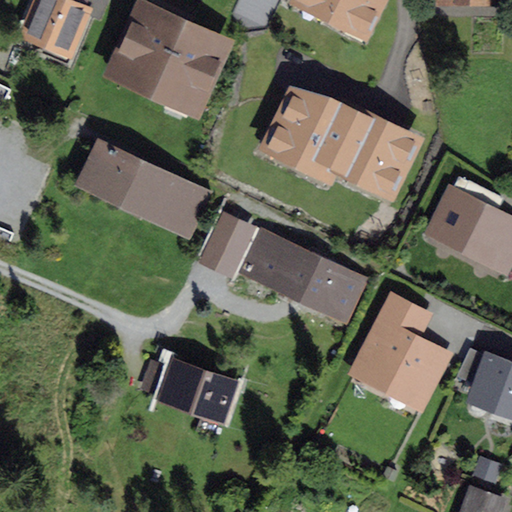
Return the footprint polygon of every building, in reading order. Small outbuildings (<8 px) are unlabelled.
[(34,0),(30,11),(37,13),(29,31),(73,49),(89,12),(82,9),(85,0),(34,0)] [(292,0),(290,6),(363,40),(381,0),(292,0)] [(443,0),(444,9),(496,9),(496,0),(443,0)] [(105,77),(200,120),(234,47),(138,4),(105,77)] [(259,156),(331,189),(337,176),(391,200),(417,143),(292,85),(259,156)] [(80,189),(190,241),(211,196),(101,144),(80,189)] [(424,236),(506,276),(511,264),(511,222),(446,191),(424,236)] [(239,277),(342,326),(363,282),(260,233),(239,277)] [(382,342),(431,370),(442,350),(393,322),(382,342)] [(469,408),(511,422),(511,367),(485,358),(469,408)] [(153,405),(224,427),(237,383),(167,362),(153,405)]
